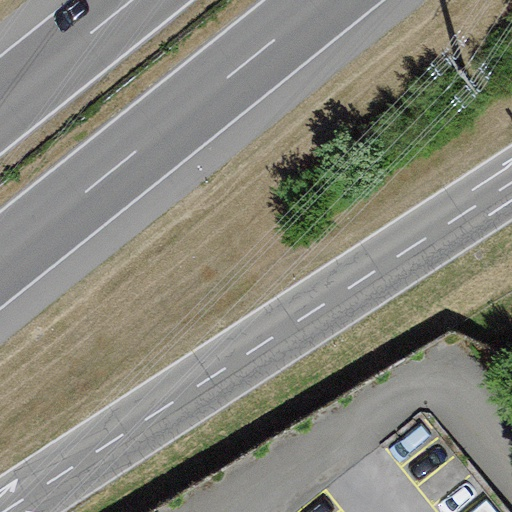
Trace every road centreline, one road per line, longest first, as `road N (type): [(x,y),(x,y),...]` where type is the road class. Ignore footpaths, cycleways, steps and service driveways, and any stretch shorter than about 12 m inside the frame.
road 1 (motorway): [(5,511),(511,183)]
road 2 (motorway): [(0,261),(324,0)]
road 3 (motorway): [(133,0),(0,106)]
